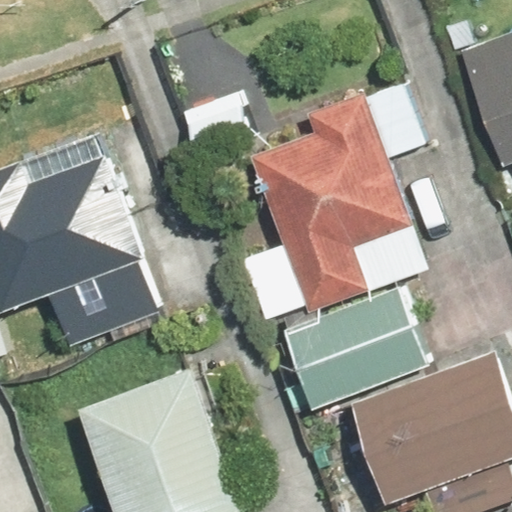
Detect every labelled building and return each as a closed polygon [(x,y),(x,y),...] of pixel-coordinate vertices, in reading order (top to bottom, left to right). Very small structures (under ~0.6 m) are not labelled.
[(229,17),(159,42),(183,111),(253,86),(229,17)] [(511,29),(459,49),(501,166),(511,162),(511,29)] [(312,132),(248,154),(303,312),(367,290),(351,244),(409,224),(363,91),(305,111),(312,132)] [(0,163),(0,312),(47,295),(67,348),(165,312),(97,127),(0,163)] [(400,289),(282,330),(308,407),(427,366),(400,289)] [(511,399),(493,349),(347,402),(384,502),(511,454),(511,399)] [(239,511),(188,367),(76,406),(113,511),(239,511)]
